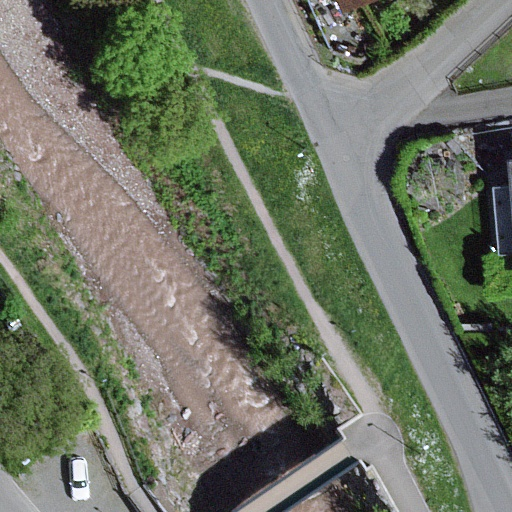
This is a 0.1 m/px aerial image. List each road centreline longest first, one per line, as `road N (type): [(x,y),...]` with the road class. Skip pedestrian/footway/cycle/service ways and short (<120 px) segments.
road 1 (residential): [(503,511),(341,145)]
road 2 (residential): [(341,145),(500,0)]
road 3 (residential): [(341,145),(414,121),(511,104)]
road 4 (residential): [(341,145),(269,0)]
